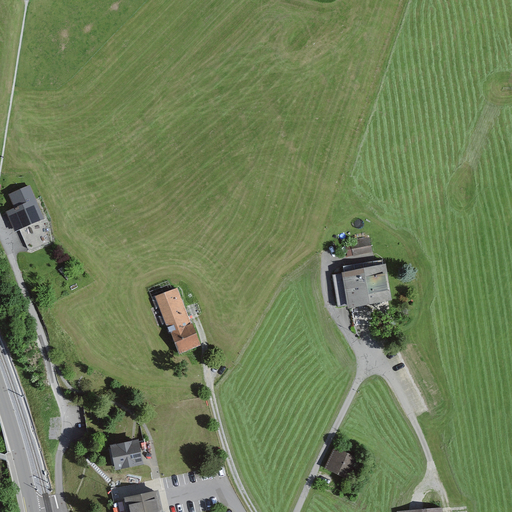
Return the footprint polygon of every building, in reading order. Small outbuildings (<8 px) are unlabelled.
[(11,210),(3,213),(10,231),(42,220),(29,187),(5,196),(11,210)] [(349,254),(375,249),(372,233),(346,238),(349,254)] [(384,268),(335,276),(340,309),(389,302),(384,268)] [(176,290),(154,298),(178,356),(199,348),(176,290)] [(104,445),(108,470),(139,465),(136,441),(104,445)] [(333,449),(324,470),(346,481),(356,460),(333,449)] [(163,511),(158,490),(114,500),(116,511),(163,511)]
